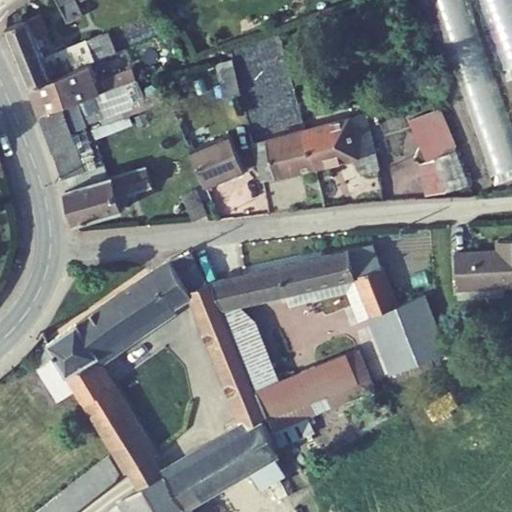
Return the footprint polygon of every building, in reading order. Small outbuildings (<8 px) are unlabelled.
[(64,0),(41,0),(50,15),(67,4),(64,0)] [(440,0),(446,13),(468,4),(466,0),(440,0)] [(511,0),(480,0),(505,68),(511,65),(511,0)] [(26,85),(88,59),(93,57),(86,41),(42,60),(30,31),(40,27),(34,13),(2,27),(26,85)] [(219,48),(200,55),(208,89),(227,82),(219,48)] [(97,89),(88,59),(26,85),(34,109),(97,89)] [(81,124),(86,123),(99,118),(93,103),(117,95),(113,84),(97,89),(34,109),(55,174),(93,161),(81,124)] [(420,155),(453,148),(445,107),(411,114),(420,155)] [(355,118),(310,129),(320,165),(348,158),(352,176),(369,171),(355,118)] [(310,129),(289,134),(299,170),(320,165),(310,129)] [(177,149),(193,187),(232,170),(216,133),(177,149)] [(289,134),(255,144),(264,178),(299,170),(289,134)] [(264,178),(255,144),(243,147),(251,181),(264,178)] [(442,150),(408,161),(415,192),(436,189),(455,182),(442,150)] [(93,161),(55,174),(60,188),(71,219),(120,202),(115,187),(142,177),(135,156),(107,166),(104,157),(93,161)] [(189,188),(172,193),(180,218),(196,214),(189,188)] [(450,254),(454,293),(511,288),(511,237),(500,239),(502,249),(450,254)] [(350,281),(339,254),(242,272),(255,299),(350,281)] [(231,418),(217,427),(241,464),(252,480),(284,462),(272,437),(215,324),(206,308),(192,281),(180,258),(156,270),(177,312),(231,418)] [(177,312),(156,270),(140,279),(162,321),(177,312)] [(255,299),(242,272),(222,276),(235,303),(255,299)] [(192,281),(206,308),(235,303),(222,276),(192,281)] [(31,336),(110,460),(118,472),(143,456),(83,361),(162,321),(140,279),(31,336)] [(419,366),(390,299),(364,310),(368,321),(360,324),(384,381),(419,366)] [(332,410),(370,392),(350,350),(278,383),(275,376),(266,380),(244,331),(228,318),(215,324),(272,437),(314,417),(309,407),(327,399),(332,410)] [(204,436),(226,473),(241,464),(217,427),(204,436)] [(110,496),(91,511),(185,511),(180,500),(226,473),(204,436),(110,496)]
